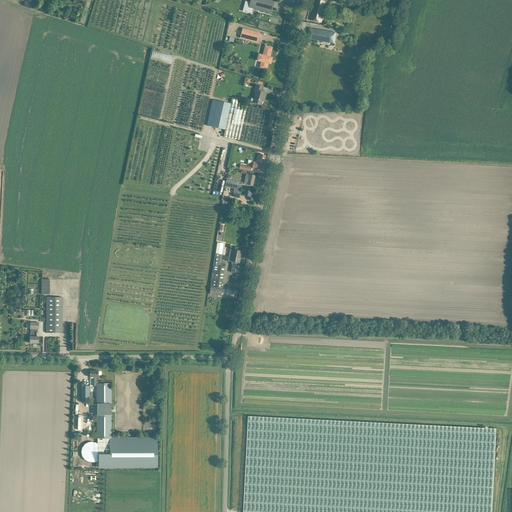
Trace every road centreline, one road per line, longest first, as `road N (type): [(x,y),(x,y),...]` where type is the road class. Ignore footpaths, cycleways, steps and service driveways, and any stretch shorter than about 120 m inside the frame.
road 1 (unclassified): [(307,0),(229,359)]
road 2 (unclassified): [(0,356),(229,359)]
road 3 (unclassified): [(226,511),(229,359)]
